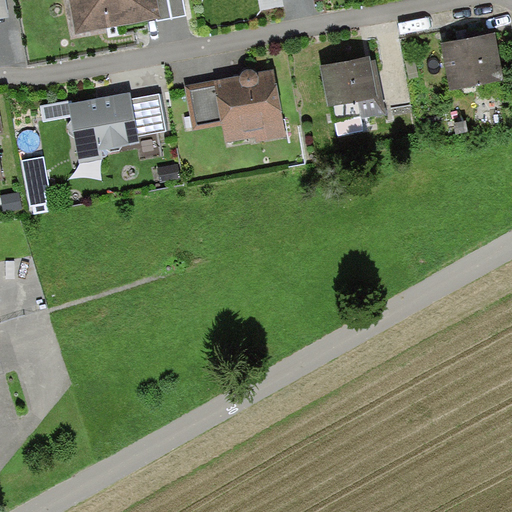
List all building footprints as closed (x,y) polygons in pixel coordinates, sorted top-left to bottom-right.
[(69,0),(77,36),(157,19),(157,21),(187,15),(183,0),(69,0)] [(475,37),(441,44),(450,91),(503,81),(494,33),(475,37)] [(374,59),(322,68),(330,109),(333,108),(338,138),(364,133),(361,117),(384,113),(376,69),(374,59)] [(257,142),(286,136),(274,71),(257,75),(254,72),(248,72),(244,74),(241,78),(215,82),(187,88),(196,130),(223,125),(227,144),(256,138),(257,142)] [(101,150),(140,142),(139,137),(169,131),(161,94),(132,100),(131,95),(100,101),(69,107),(80,162),(102,158),(101,150)]
